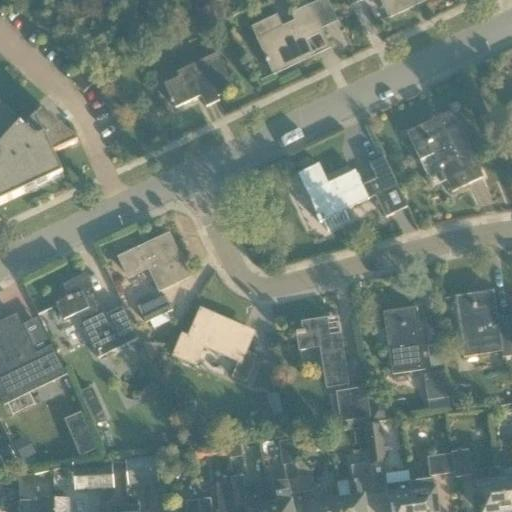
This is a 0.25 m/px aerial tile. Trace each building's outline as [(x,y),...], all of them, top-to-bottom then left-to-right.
[(34,0),(52,16),(66,0),(34,0)] [(88,0),(123,0),(133,9),(140,0),(86,0),(87,1),(88,0)] [(322,34),(310,7),(306,0),(299,0),(288,5),(293,15),(289,17),(290,18),(292,16),(295,23),(283,29),(277,17),(251,30),(266,60),(265,61),(266,65),(268,64),(274,77),(276,76),(274,74),(310,57),(303,42),(321,34),(322,34)] [(379,0),(389,20),(430,0),(379,0)] [(201,98),(206,110),(220,103),(218,99),(235,91),(218,56),(178,75),(180,80),(165,87),(176,111),(201,98)] [(80,70),(69,82),(84,96),(95,84),(80,70)] [(25,130),(21,127),(0,107),(0,206),(63,177),(53,155),(78,143),(43,111),(25,130)] [(483,179),(453,113),(407,134),(421,162),(435,155),(453,193),(483,179)] [(319,167),(298,177),(320,224),(323,223),(328,234),(349,223),(344,213),(375,198),(385,220),(407,210),(397,188),(383,159),(369,166),(377,182),(363,188),(355,173),(328,186),(319,167)] [(173,247),(162,252),(158,243),(119,262),(128,279),(149,268),(161,292),(189,279),(173,247)] [(105,318),(86,277),(65,287),(70,299),(56,305),(64,322),(78,315),(99,360),(139,341),(124,309),(105,318)] [(511,317),(497,320),(494,293),(456,299),(465,360),(502,354),(503,359),(511,358),(511,317)] [(138,309),(146,325),(172,313),(164,296),(138,309)] [(383,314),(392,377),(425,372),(416,309),(383,314)] [(183,337),(174,358),(195,367),(204,348),(239,363),(233,379),(245,384),(256,358),(245,353),(248,345),(239,341),(244,331),(201,313),(189,340),(183,337)] [(66,375),(54,350),(53,351),(54,352),(45,357),(44,355),(36,358),(17,319),(0,326),(0,327),(0,328),(4,336),(0,337),(0,392),(5,404),(66,375)] [(329,338),(327,321),(302,325),(303,333),(296,334),(297,337),(298,337),(300,353),(322,349),(328,390),(348,387),(341,336),(329,338)] [(424,376),(428,403),(449,400),(445,373),(424,376)] [(371,420),(367,390),(337,395),(342,424),(371,420)] [(100,406),(88,412),(96,428),(108,423),(100,406)] [(372,422),(385,420),(384,413),(378,408),(371,409),(371,415),(372,422)] [(64,422),(80,459),(97,452),(81,415),(64,422)] [(374,498),(387,497),(389,511),(413,511),(410,486),(408,474),(387,477),(385,465),(387,465),(381,426),(364,428),(370,465),(374,498)] [(22,463),(36,455),(27,438),(13,445),(22,463)] [(292,443),(279,445),(283,468),(284,467),(285,467),(295,466),(292,443)] [(242,460),(240,446),(228,448),(230,462),(242,460)] [(0,451),(0,459),(4,467),(16,460),(8,447),(0,451)] [(454,475),(455,479),(471,477),(468,452),(451,454),(452,456),(454,475)] [(430,478),(454,475),(452,456),(427,459),(430,478)] [(126,463),(128,486),(159,483),(157,459),(126,463)] [(339,511),(339,505),(326,506),(323,488),(314,489),(310,464),(297,466),(301,494),(313,492),(315,511),(339,511)] [(351,503),(339,505),(339,511),(364,511),(363,500),(374,498),(370,465),(351,468),(352,473),(344,475),(346,484),(348,484),(351,503)] [(269,509),(269,511),(291,511),(289,496),(301,494),(297,466),(295,466),(285,467),(284,467),(286,482),(275,483),(278,507),(269,509)] [(90,491),(115,489),(113,467),(88,469),(90,491)] [(76,492),(90,491),(88,469),(75,470),(76,492)] [(505,511),(511,511),(511,471),(500,473),(505,511)] [(481,511),(505,511),(500,473),(476,477),(481,511)] [(19,478),(20,502),(36,501),(35,477),(19,478)] [(244,489),(242,477),(231,479),(235,507),(246,505),(247,511),(269,511),(269,509),(259,510),(256,487),(244,489)] [(413,511),(437,511),(433,483),(410,486),(413,511)] [(234,511),(232,484),(217,486),(219,511),(211,511),(210,502),(199,503),(199,511),(234,511)] [(55,502),(55,511),(69,511),(69,501),(55,502)] [(55,511),(55,502),(41,502),(41,511),(55,511)] [(199,511),(199,503),(187,504),(187,511),(199,511)]
